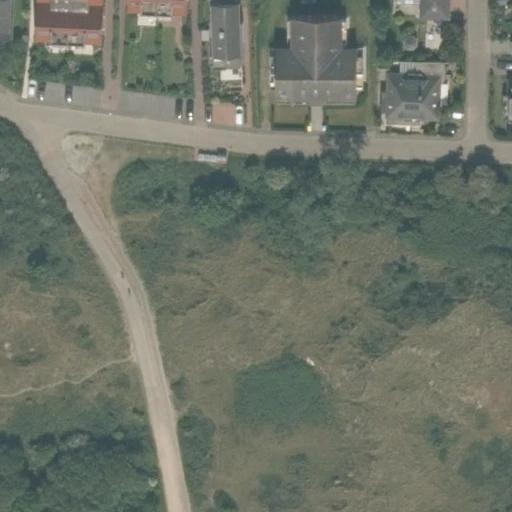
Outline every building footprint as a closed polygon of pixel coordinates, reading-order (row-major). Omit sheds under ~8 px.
[(18,0),(0,0),(0,36),(18,37),(18,0)] [(127,0),(127,11),(187,13),(187,0),(127,0)] [(247,0),(209,0),(212,67),(212,79),(234,79),(234,75),(245,75),(245,67),(251,67),(247,0)] [(389,0),(389,1),(420,1),(420,20),(450,21),(449,0),(389,0)] [(37,42),(102,45),(103,5),(38,2),(37,42)] [(276,47),(277,102),(359,101),(358,47),(344,47),(344,18),(290,19),(291,47),(276,47)] [(422,121),(440,122),(442,76),(388,73),(385,125),(422,126),(422,121)]
